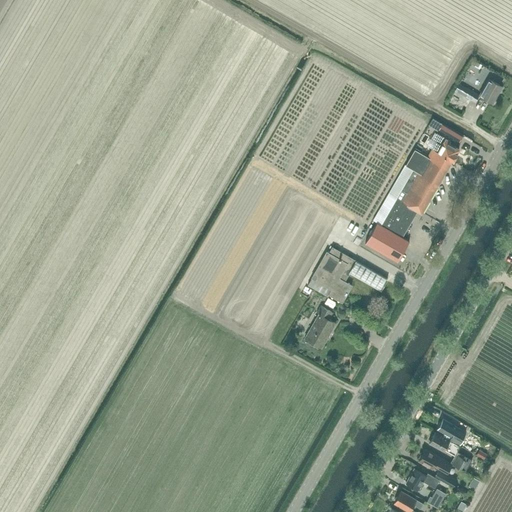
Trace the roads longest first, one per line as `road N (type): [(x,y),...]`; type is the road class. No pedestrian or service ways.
road 1 (tertiary): [(294,511),(511,136)]
road 2 (unclassified): [(352,511),(511,237)]
road 3 (track): [(504,149),(248,0)]
